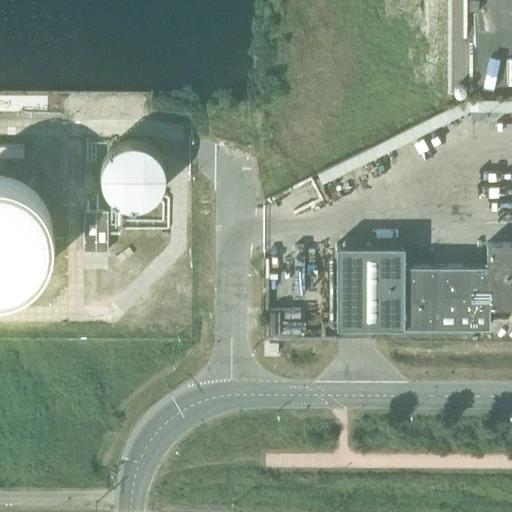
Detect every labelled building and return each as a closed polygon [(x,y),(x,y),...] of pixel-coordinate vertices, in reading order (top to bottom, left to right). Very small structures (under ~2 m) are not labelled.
[(322,181),(470,109),(511,109),(511,98),(467,98),(318,171),(322,181)] [(116,131),(97,185),(151,205),(171,151),(116,131)] [(0,287),(34,286),(51,238),(50,191),(8,176),(0,175),(0,287)] [(107,249),(107,209),(84,209),(83,249),(107,249)] [(511,241),(486,242),(486,263),(403,263),(403,324),(489,324),(489,306),(511,305),(511,241)]
